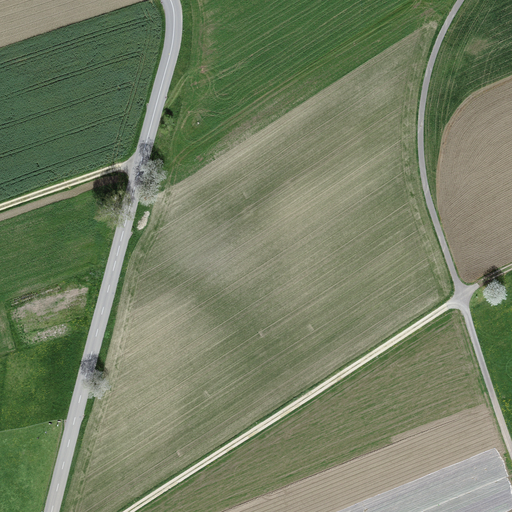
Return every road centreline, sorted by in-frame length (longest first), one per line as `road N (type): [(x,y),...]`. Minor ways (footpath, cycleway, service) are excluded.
road 1 (tertiary): [(171,0),(169,55),(51,511)]
road 2 (track): [(460,0),(427,76),(421,162),(511,447)]
road 3 (track): [(124,511),(460,291),(511,267)]
road 4 (track): [(0,208),(140,165)]
